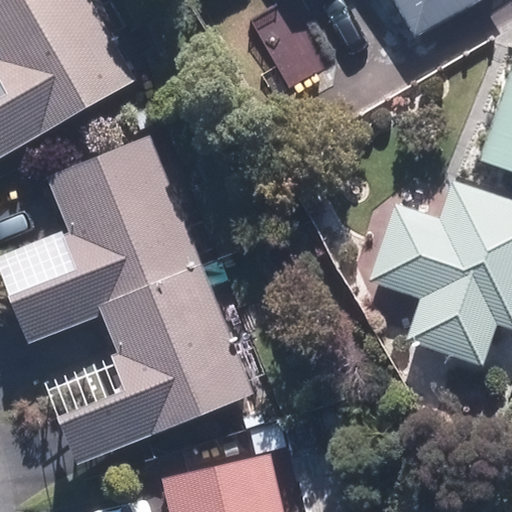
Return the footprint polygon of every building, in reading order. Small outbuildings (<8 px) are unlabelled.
[(0,0),(0,88),(6,98),(0,101),(0,164),(130,84),(77,0),(0,0)] [(394,0),(416,38),(483,0),(394,0)] [(511,70),(480,161),(511,172),(511,70)] [(100,314),(129,385),(58,414),(79,464),(254,391),(148,137),(44,180),(80,266),(7,296),(28,344),(100,314)] [(395,205),(368,282),(422,301),(408,340),(483,366),(497,326),(511,331),(511,201),(456,182),(442,221),(395,205)] [(284,511),(272,457),(162,483),(169,511),(284,511)] [(351,511),(342,460),(297,468),(305,511),(351,511)]
